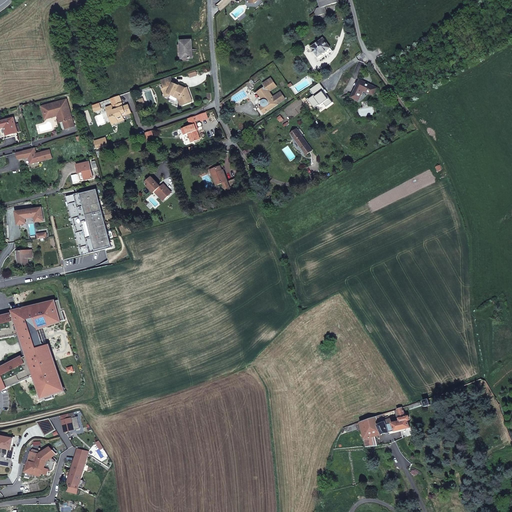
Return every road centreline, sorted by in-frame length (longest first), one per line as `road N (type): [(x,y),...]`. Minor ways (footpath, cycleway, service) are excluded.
road 1 (track): [(478,351),(467,226),(448,171),(406,106)]
road 2 (track): [(0,424),(81,405),(102,415),(243,367)]
road 3 (unclassified): [(220,103),(241,153),(274,180),(305,183),(314,178),(316,159)]
road 4 (residential): [(351,0),(369,57),(406,106)]
